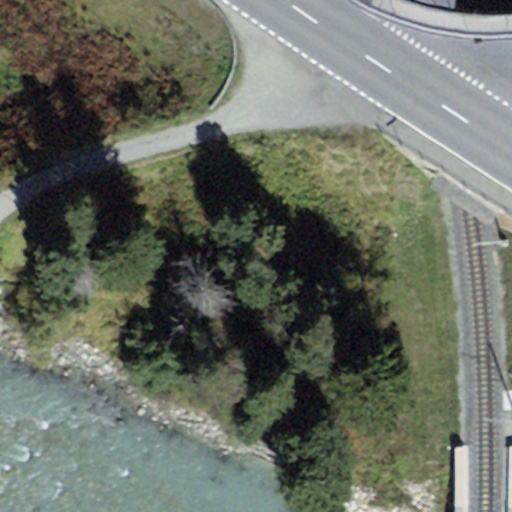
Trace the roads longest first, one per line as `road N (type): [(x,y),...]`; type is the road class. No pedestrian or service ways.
road 1 (track): [(0,207),(73,164),(213,133),(292,95),(337,38)]
road 2 (primary): [(452,111),(282,0)]
